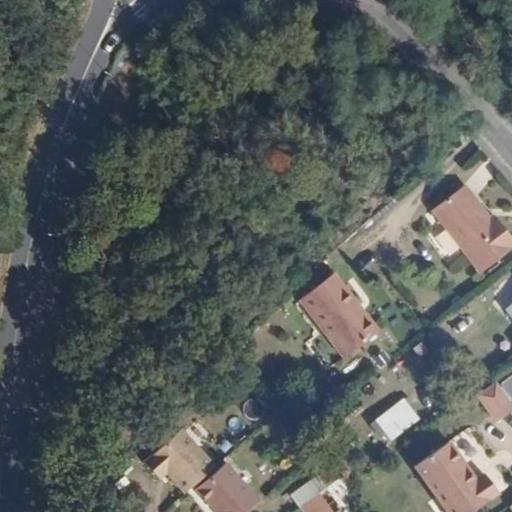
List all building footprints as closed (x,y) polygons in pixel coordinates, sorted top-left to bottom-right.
[(465,184),(432,208),(481,272),(511,247),(511,234),(495,213),(491,217),(465,184)] [(378,328),(333,269),(298,296),(343,355),(378,328)] [(511,409),(511,401),(497,380),(478,394),(497,420),(511,409)] [(144,465),(159,481),(166,474),(184,495),(214,468),(181,431),(144,465)] [(484,472),(476,477),(472,480),(462,466),(467,464),(449,439),(413,465),(447,511),(469,511),(498,492),(484,472)] [(217,511),(246,511),(259,501),(225,464),(196,491),(209,505),(210,504),(218,511),(217,511)] [(472,480),(476,477),(467,464),(462,466),(472,480)] [(291,496),(301,508),(308,503),(328,489),(318,476),(291,496)] [(328,489),(308,503),(315,511),(338,511),(342,509),(328,489)] [(132,496),(116,510),(117,511),(145,511),(146,511),(132,496)]
